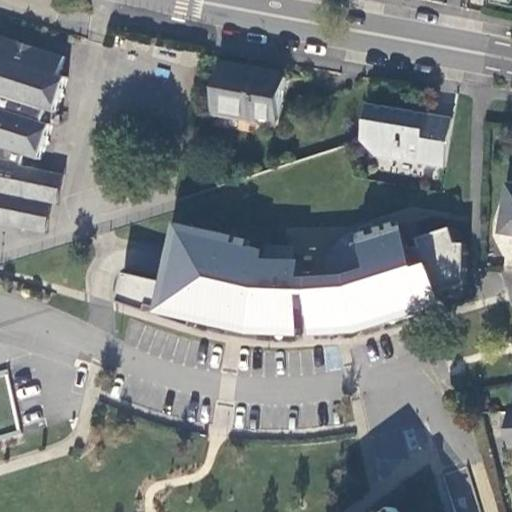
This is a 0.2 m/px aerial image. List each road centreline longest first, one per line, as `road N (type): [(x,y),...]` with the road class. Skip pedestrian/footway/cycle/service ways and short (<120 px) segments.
road 1 (tertiary): [(511,59),(196,0)]
road 2 (unknown): [(108,0),(83,207)]
